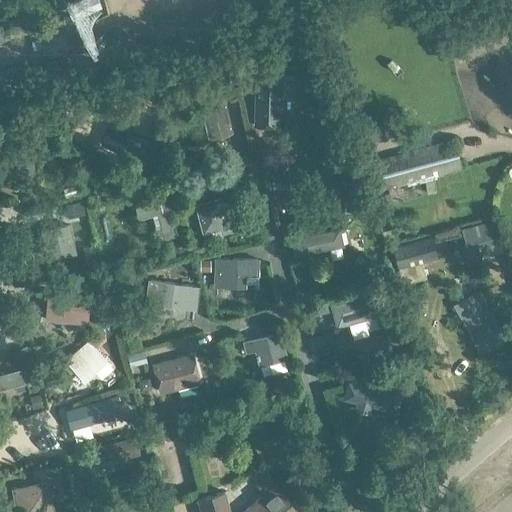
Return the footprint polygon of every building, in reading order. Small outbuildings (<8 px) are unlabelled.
[(74,20),(101,7),(98,0),(80,0),(69,5),(74,20)] [(0,86),(22,80),(18,68),(0,73),(0,86)] [(236,87),(233,73),(222,75),(225,90),(236,87)] [(282,78),(267,77),(255,77),(254,126),(281,127),(282,78)] [(203,118),(205,124),(208,139),(231,133),(221,90),(198,95),(203,118)] [(162,142),(112,122),(103,143),(153,163),(162,142)] [(373,142),(385,139),(383,127),(371,129),(373,142)] [(454,138),(376,159),(384,189),(462,168),(454,138)] [(33,146),(4,147),(6,176),(35,174),(33,146)] [(293,205),(285,155),(267,158),(275,208),(293,205)] [(349,195),(343,202),(351,207),(356,200),(349,195)] [(167,197),(135,206),(138,218),(158,213),(165,238),(177,235),(167,197)] [(218,200),(196,206),(199,217),(197,217),(198,222),(200,222),(203,233),(220,229),(221,233),(237,229),(232,210),(221,213),(218,200)] [(83,203),(66,207),(67,216),(85,212),(83,203)] [(469,250),(485,245),(498,241),(500,241),(494,219),(463,227),(469,250)] [(71,223),(44,228),(40,229),(46,258),(76,253),(71,223)] [(339,227),(298,236),(289,238),(292,256),(343,245),(339,227)] [(394,228),(381,231),(384,244),(397,240),(394,228)] [(0,232),(0,265),(5,273),(16,266),(5,248),(2,241),(8,238),(4,230),(0,232)] [(398,268),(422,262),(437,258),(432,236),(393,246),(398,268)] [(201,241),(191,243),(194,256),(204,254),(201,241)] [(174,257),(187,254),(184,245),(172,249),(174,257)] [(95,250),(83,252),(85,263),(97,261),(95,250)] [(260,258),(215,257),(214,285),(259,286),(260,258)] [(502,257),(485,261),(488,273),(504,269),(502,257)] [(210,259),(201,261),(203,270),(212,268),(210,259)] [(384,272),(381,263),(372,265),(374,275),(384,272)] [(90,278),(83,278),(81,287),(90,287),(90,278)] [(149,279),(147,293),(149,294),(148,302),(194,309),(195,301),(197,301),(200,286),(149,279)] [(387,280),(378,283),(379,289),(388,287),(387,280)] [(477,290),(454,303),(480,350),(504,336),(477,290)] [(90,295),(73,293),(47,291),(45,319),(87,324),(90,295)] [(370,291),(331,302),(338,327),(377,316),(370,291)] [(0,330),(0,331),(15,327),(12,313),(0,315),(0,330)] [(277,322),(269,325),(272,332),(280,330),(277,322)] [(95,335),(100,341),(106,336),(100,330),(95,335)] [(279,334),(244,343),(246,353),(255,350),(259,366),(286,359),(279,334)] [(100,341),(95,335),(94,335),(66,359),(84,380),(100,366),(106,372),(112,367),(94,346),(100,341)] [(131,355),(134,365),(144,363),(141,352),(131,355)] [(194,353),(173,358),(152,363),(160,394),(202,384),(194,353)] [(29,366),(0,373),(0,389),(32,381),(29,366)] [(350,386),(347,399),(356,401),(354,410),(369,414),(371,405),(394,411),(397,397),(376,392),(380,379),(368,376),(365,389),(350,386)] [(152,389),(149,377),(138,380),(141,391),(152,389)] [(39,395),(31,397),(33,408),(42,406),(39,395)] [(78,423),(121,410),(117,395),(74,407),(78,423)] [(136,436),(86,447),(91,466),(141,454),(136,436)] [(150,457),(139,459),(142,473),(154,471),(150,457)] [(267,493),(244,511),(296,511),(267,477),(258,484),(267,493)] [(55,511),(49,480),(12,488),(16,511),(55,511)] [(231,511),(226,490),(197,498),(201,511),(231,511)] [(152,511),(143,495),(118,510),(119,511),(152,511)]
